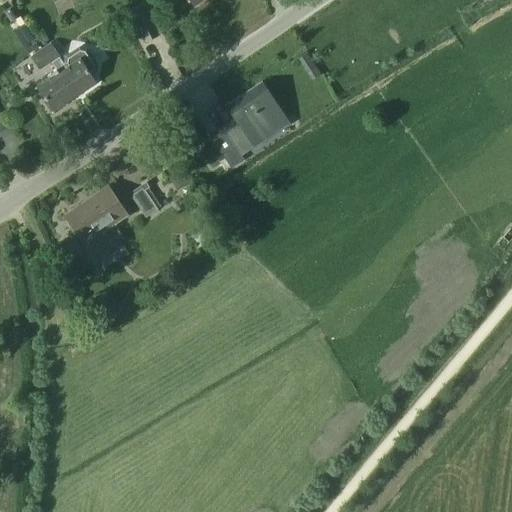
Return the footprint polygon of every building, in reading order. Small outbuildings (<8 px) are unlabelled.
[(12,8),(4,13),(11,23),(19,18),(12,8)] [(131,15),(145,44),(159,37),(144,8),(131,15)] [(51,43),(43,49),(52,63),(60,58),(51,43)] [(59,73),(75,97),(78,95),(96,83),(91,75),(95,72),(97,65),(85,48),(81,48),(66,58),(65,63),(68,67),(59,73)] [(52,63),(43,49),(33,55),(42,70),(52,63)] [(71,100),(75,97),(59,73),(37,88),(53,112),(71,100)] [(239,124),(213,142),(231,169),(245,161),(242,156),(255,147),(288,125),(260,83),(227,106),(235,118),(239,124)] [(146,183),(130,194),(146,218),(162,207),(146,183)] [(87,201),(65,216),(92,256),(111,243),(103,231),(127,215),(112,192),(109,188),(109,187),(108,187),(87,201)]
